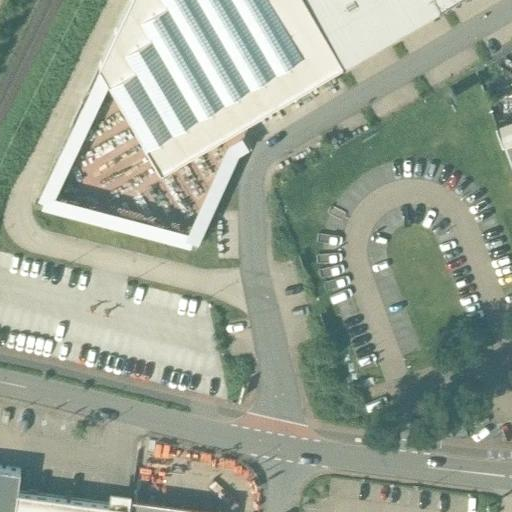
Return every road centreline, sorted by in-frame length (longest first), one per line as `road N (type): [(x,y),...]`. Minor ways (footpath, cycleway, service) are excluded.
road 1 (residential): [(283,449),(0,382)]
road 2 (residential): [(511,476),(283,449)]
